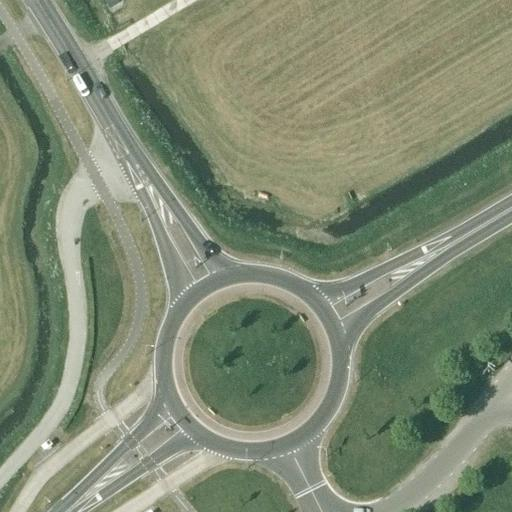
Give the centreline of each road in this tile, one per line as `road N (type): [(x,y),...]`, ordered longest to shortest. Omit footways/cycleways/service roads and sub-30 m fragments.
road 1 (unclassified): [(133,163),(71,207),(76,365),(55,418),(0,481)]
road 2 (primary): [(133,163),(35,0)]
road 3 (primary): [(338,341),(480,228)]
road 4 (primary): [(480,228),(316,301)]
road 5 (tertiary): [(388,511),(444,463),(506,387)]
road 6 (primary): [(133,163),(136,188),(186,302)]
road 7 (primary): [(226,278),(133,163)]
road 8 (primary): [(73,507),(197,433)]
road 9 (primary): [(171,401),(73,507)]
road 10 (track): [(75,65),(187,0)]
road 11 (primary): [(285,445),(307,433),(337,391),(338,341)]
